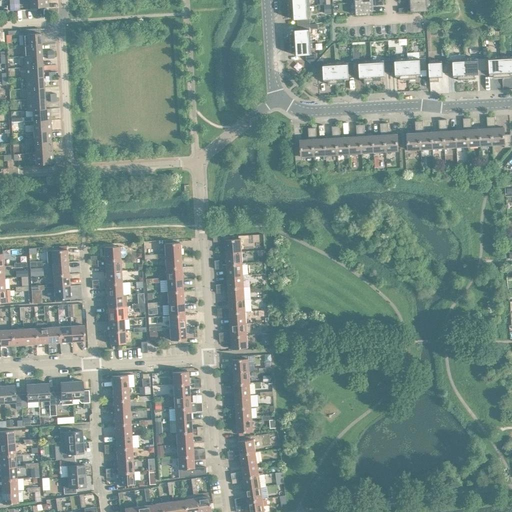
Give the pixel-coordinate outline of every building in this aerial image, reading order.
[(371,0),(356,1),(356,13),(373,12),(371,0)] [(426,0),(410,0),(411,10),(428,9),(426,0)] [(298,17),(298,23),(310,22),(309,4),(288,5),(289,14),(293,13),(293,17),(298,17)] [(290,33),(291,41),(311,40),(310,22),(298,23),(298,28),(294,28),(294,33),(290,33)] [(23,32),(24,44),(41,43),(41,31),(23,32)] [(311,40),(291,41),(291,50),(295,49),(296,53),(306,53),(307,58),(312,62),(317,56),(317,52),(312,52),(311,40)] [(24,44),(24,54),(42,53),(41,43),(24,44)] [(24,54),(25,65),(43,64),(42,53),(24,54)] [(511,55),(502,56),(503,76),(511,76),(511,71),(511,55)] [(426,56),(408,58),(409,78),(417,77),(417,73),(421,73),(421,69),(427,68),(426,56)] [(502,56),(484,57),(484,69),(490,69),(490,73),(494,72),(494,77),(503,76),(502,56)] [(337,82),(336,62),(324,63),(323,57),(319,57),(313,64),(318,68),(324,68),(324,79),(329,78),(329,83),(337,82)] [(484,57),(466,58),(467,78),(475,78),(475,74),(479,73),(479,69),(484,69),(484,57)] [(408,58),(390,59),(391,71),(396,70),(396,74),(400,74),(401,78),(409,78),(408,58)] [(466,58),(448,59),(448,71),(454,71),(454,75),(458,75),(458,79),(467,78),(466,58)] [(390,59),(372,60),(373,80),(382,79),(381,75),(385,75),(385,71),(391,71),(390,59)] [(448,71),(448,59),(429,60),(430,80),(439,80),(439,76),(443,75),(443,71),(448,71)] [(360,60),(354,61),(355,73),(360,72),(360,77),(365,76),(365,81),(373,80),(372,60),(360,60)] [(354,61),(336,62),(337,82),(346,82),(345,77),(349,77),(349,73),(355,73),(354,61)] [(25,65),(26,76),(43,75),(43,64),(25,65)] [(26,76),(26,87),(44,86),(43,75),(26,76)] [(26,87),(27,98),(45,97),(44,86),(26,87)] [(28,109),(33,109),(33,108),(45,108),(45,107),(45,97),(27,98),(28,109)] [(24,116),(25,120),(51,118),(50,107),(45,107),(45,108),(33,108),(33,109),(33,115),(24,116)] [(33,123),(34,130),(52,129),(51,118),(25,120),(25,124),(33,123)] [(505,133),(504,126),(492,127),(493,143),(505,142),(505,146),(511,145),(511,132),(505,133)] [(481,144),(480,127),(468,128),(469,144),(481,144)] [(492,127),(480,127),(481,144),(493,143),(492,127)] [(468,128),(456,129),(457,145),(469,144),(468,128)] [(26,137),(26,141),(52,140),(52,129),(34,130),(34,137),(26,137)] [(457,145),(456,129),(444,130),(445,146),(457,145)] [(433,147),(432,130),(420,131),(421,147),(433,147)] [(444,130),(432,130),(433,147),(445,146),(444,130)] [(421,147),(420,131),(408,132),(409,148),(421,147)] [(385,133),(373,134),(374,150),(386,149),(385,133)] [(399,149),(398,133),(385,133),(386,149),(399,149)] [(374,150),(373,134),(361,135),(362,151),(374,150)] [(361,135),(349,136),(350,152),(362,151),(361,135)] [(328,137),(325,137),(326,153),(338,152),(337,136),(328,137)] [(350,152),(349,136),(337,136),(338,152),(350,152)] [(326,153),(325,137),(313,138),(314,154),(326,153)] [(314,154),(313,138),(301,139),(301,145),(295,146),(296,159),(303,158),(302,155),(314,154)] [(35,145),(35,151),(53,150),(52,140),(26,141),(26,145),(35,145)] [(53,150),(35,151),(36,163),(54,162),(53,150)] [(226,238),(226,250),(242,249),(241,237),(226,238)] [(164,242),(165,254),(181,253),(180,241),(164,242)] [(104,245),(105,258),(120,257),(120,256),(124,255),(127,252),(126,248),(123,245),(120,245),(119,244),(104,245)] [(48,261),(52,261),(68,260),(67,248),(47,249),(48,261)] [(226,250),(227,262),(243,261),(242,249),(226,250)] [(165,254),(166,266),(181,265),(181,253),(165,254)] [(105,258),(105,270),(121,269),(120,257),(105,258)] [(52,261),(53,273),(69,272),(68,260),(52,261)] [(227,262),(228,274),(243,273),(243,261),(227,262)] [(166,266),(167,278),(182,277),(181,265),(166,266)] [(105,270),(106,282),(122,281),(121,269),(105,270)] [(53,273),(54,285),(69,284),(69,272),(53,273)] [(228,274),(229,286),(244,285),(243,273),(228,274)] [(167,278),(167,290),(183,289),(182,277),(167,278)] [(106,282),(107,294),(122,293),(122,281),(106,282)] [(69,284),(54,285),(55,297),(70,296),(69,284)] [(229,286),(229,298),(245,297),(244,285),(229,286)] [(167,290),(168,302),(184,301),(183,289),(167,290)] [(107,294),(108,306),(123,305),(122,293),(107,294)] [(229,298),(230,311),(246,310),(245,297),(229,298)] [(168,302),(169,314),(184,313),(184,301),(168,302)] [(108,306),(108,318),(124,317),(123,305),(108,306)] [(230,311),(231,323),(246,322),(246,310),(230,311)] [(169,314),(170,326),(185,325),(184,313),(169,314)] [(108,318),(109,330),(125,329),(124,317),(108,318)] [(231,323),(232,335),(247,334),(246,322),(231,323)] [(84,323),(71,324),(72,340),(85,339),(84,323)] [(71,324),(59,325),(60,340),(72,340),(71,324)] [(59,325),(47,326),(48,341),(60,340),(59,325)] [(185,325),(170,326),(170,338),(186,337),(185,325)] [(35,326),(23,327),(24,343),(36,342),(35,326)] [(47,326),(35,326),(36,342),(48,341),(47,326)] [(23,327),(11,328),(12,343),(24,343),(23,327)] [(11,328),(0,328),(0,339),(0,344),(12,343),(11,328)] [(125,329),(109,330),(110,342),(125,341),(125,329)] [(247,334),(232,335),(232,347),(248,346),(247,334)] [(233,358),(234,370),(249,369),(248,357),(233,358)] [(189,382),(194,381),(201,381),(200,377),(194,377),(194,376),(188,376),(188,369),(172,370),(173,383),(189,382)] [(234,370),(235,382),(250,381),(249,369),(234,370)] [(112,374),(113,387),(128,386),(127,373),(112,374)] [(82,379),(71,380),(72,397),(79,397),(79,399),(81,401),(83,401),(84,401),(90,401),(89,388),(83,389),(82,379)] [(61,390),(55,390),(56,403),(62,403),(73,402),(72,397),(71,380),(60,380),(61,390)] [(37,382),(38,399),(49,399),(50,414),(56,414),(56,403),(55,390),(49,391),(48,381),(37,382)] [(235,382),(235,394),(251,393),(250,381),(235,382)] [(28,400),(38,399),(37,382),(26,382),(27,392),(21,392),(22,405),(28,405),(28,400)] [(173,383),(174,395),(189,394),(189,382),(173,383)] [(16,405),(22,405),(21,392),(15,393),(14,383),(3,384),(4,401),(15,401),(16,405)] [(143,385),(139,386),(140,393),(150,393),(150,385),(143,385)] [(113,387),(113,399),(129,398),(128,386),(113,387)] [(235,394),(236,406),(252,405),(251,393),(235,394)] [(174,395),(175,407),(190,406),(189,394),(174,395)] [(113,399),(114,411),(130,410),(129,398),(113,399)] [(236,406),(237,418),(252,417),(252,405),(236,406)] [(175,407),(175,419),(191,418),(190,406),(175,407)] [(114,411),(115,423),(130,422),(130,410),(114,411)] [(252,417),(237,418),(238,430),(253,430),(252,417)] [(175,419),(176,431),(192,430),(191,418),(175,419)] [(115,423),(116,435),(131,434),(130,422),(115,423)] [(61,441),(65,441),(83,440),(82,429),(73,429),(72,423),(60,424),(61,441)] [(0,429),(0,441),(14,441),(14,428),(0,429)] [(176,431),(177,443),(192,442),(192,430),(176,431)] [(116,435),(116,447),(132,446),(131,434),(116,435)] [(240,452),(256,450),(254,437),(239,440),(240,452)] [(61,452),(62,458),(74,458),(74,452),(84,451),(83,440),(65,441),(66,452),(61,452)] [(0,441),(0,453),(15,453),(14,441),(0,441)] [(177,443),(178,455),(193,454),(192,442),(177,443)] [(116,447),(117,459),(133,458),(132,446),(116,447)] [(242,464),(257,462),(256,450),(240,452),(242,464)] [(0,453),(0,460),(0,466),(16,465),(15,453),(0,453)] [(193,454),(178,455),(178,467),(179,476),(206,472),(206,465),(194,466),(193,454)] [(67,464),(68,475),(85,474),(84,463),(75,463),(74,458),(62,458),(62,465),(67,464)] [(117,459),(118,471),(133,470),(133,458),(117,459)] [(238,477),(244,476),(263,473),(263,471),(259,472),(257,462),(242,464),(243,471),(241,472),(240,470),(231,472),(232,478),(238,477)] [(0,466),(1,478),(17,477),(16,465),(0,466)] [(133,470),(118,471),(119,483),(134,482),(133,470)] [(244,476),(246,488),(261,485),(259,475),(263,475),(263,473),(244,476)] [(85,474),(68,475),(63,475),(64,492),(76,492),(76,486),(86,485),(85,474)] [(1,478),(2,490),(17,489),(17,477),(1,478)] [(246,488),(247,499),(263,497),(261,485),(246,488)] [(17,489),(2,490),(2,502),(10,501),(18,501),(17,489)] [(208,494),(196,496),(198,511),(211,510),(208,494)] [(196,496),(184,498),(186,511),(194,511),(198,511),(196,496)] [(263,497),(247,499),(249,511),(265,509),(263,497)] [(186,511),(184,498),(172,500),(174,511),(186,511)] [(174,511),(172,500),(160,501),(161,511),(174,511)] [(161,511),(160,501),(148,503),(149,511),(161,511)] [(149,511),(148,503),(137,505),(137,511),(149,511)]
